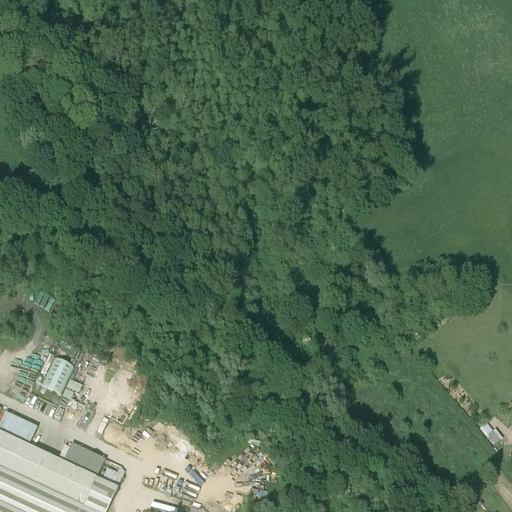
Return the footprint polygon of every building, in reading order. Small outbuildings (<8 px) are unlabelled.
[(75,369),(55,360),(42,388),(62,397),(75,369)] [(4,418),(0,426),(0,437),(27,450),(35,433),(4,418)] [(486,425),(480,430),(492,446),(503,440),(496,431),(493,433),(486,425)] [(0,511),(106,511),(116,492),(92,480),(59,465),(27,450),(0,437),(0,511)] [(59,465),(92,480),(100,462),(68,447),(59,465)]
